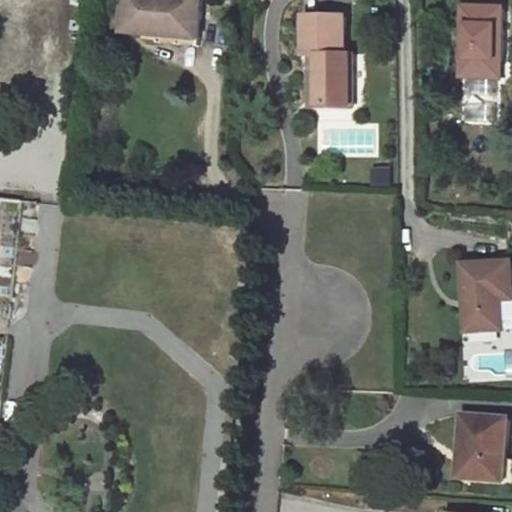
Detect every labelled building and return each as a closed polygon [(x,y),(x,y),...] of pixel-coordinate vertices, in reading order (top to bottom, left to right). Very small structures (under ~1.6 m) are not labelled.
[(128,0),(126,32),(159,35),(200,39),(203,0),(128,0)] [(507,8),(466,7),(463,77),(504,79),(507,8)] [(347,17),(307,17),(307,56),(313,56),(321,56),(320,108),(355,108),(355,55),(347,55),(347,17)] [(200,39),(159,35),(158,42),(200,46),(200,39)] [(440,159),(430,159),(430,168),(440,169),(440,159)] [(392,171),(374,171),(375,186),(392,185),(392,171)] [(511,262),(464,264),(466,301),(468,301),(469,308),(466,308),(467,332),(505,330),(504,300),(511,299),(511,262)] [(510,419),(465,415),(461,458),(470,459),(468,479),(505,482),(510,419)] [(14,426),(1,425),(0,430),(0,443),(12,445),(14,426)] [(470,459),(461,458),(460,478),(468,479),(470,459)]
